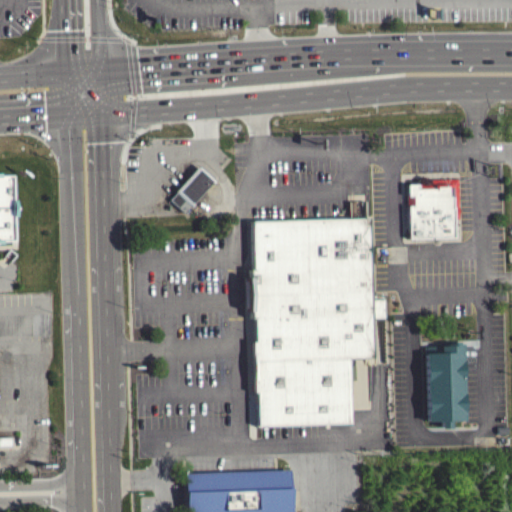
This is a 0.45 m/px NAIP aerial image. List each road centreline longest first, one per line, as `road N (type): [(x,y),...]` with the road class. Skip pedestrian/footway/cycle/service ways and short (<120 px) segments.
road 1 (primary): [(511,57),(0,78)]
road 2 (primary): [(0,110),(511,94)]
road 3 (primary): [(73,107),(88,511)]
road 4 (primary): [(108,511),(99,107)]
